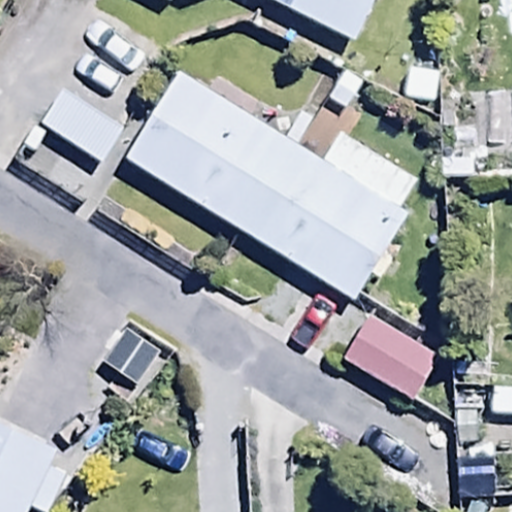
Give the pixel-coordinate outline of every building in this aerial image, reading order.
[(141,0),(169,15),(176,0),(245,0),(354,57),(383,0),(141,0)] [(420,195),(340,145),(323,173),(183,85),(128,171),(357,316),(412,229),(402,223),(420,195)] [(66,101),(41,137),(104,180),(129,143),(66,101)] [(370,329),(344,372),(407,410),(433,368),(370,329)] [(62,464),(0,432),(0,511),(57,511),(64,498),(48,490),(62,464)]
